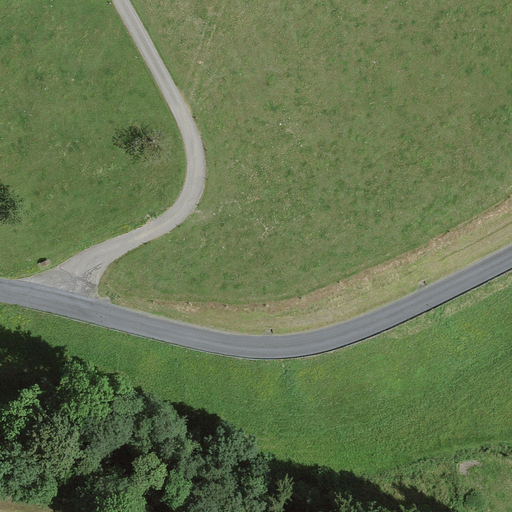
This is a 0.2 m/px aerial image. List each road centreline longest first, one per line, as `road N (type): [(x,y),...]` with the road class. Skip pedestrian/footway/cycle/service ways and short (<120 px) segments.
road 1 (tertiary): [(511,254),(370,322),(281,345),(200,336),(0,288)]
road 2 (track): [(120,0),(190,134),(194,188),(162,224),(88,264),(49,299)]
